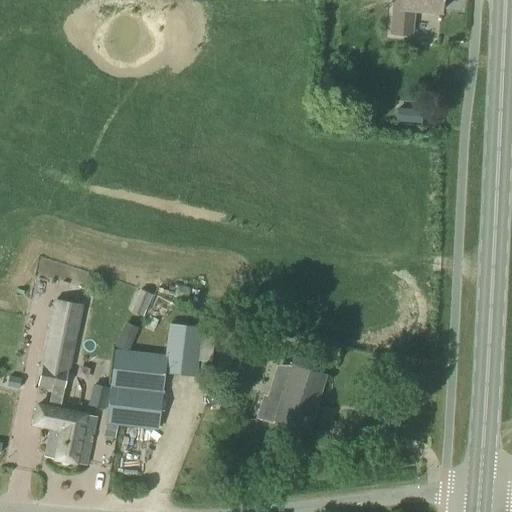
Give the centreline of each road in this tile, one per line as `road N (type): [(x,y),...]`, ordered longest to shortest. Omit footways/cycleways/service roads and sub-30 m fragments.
road 1 (primary): [(482,488),(504,0)]
road 2 (unclassified): [(482,488),(268,511)]
